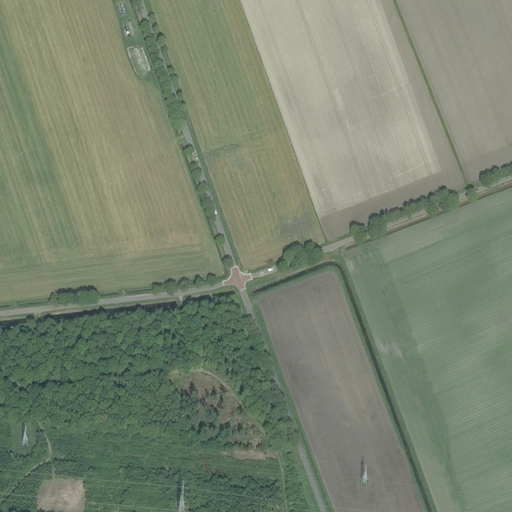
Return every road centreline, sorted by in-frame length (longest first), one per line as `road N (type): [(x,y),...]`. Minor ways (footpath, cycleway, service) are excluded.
road 1 (tertiary): [(238,280),(139,0)]
road 2 (unclassified): [(238,280),(511,176)]
road 3 (tertiary): [(323,511),(238,280)]
road 4 (residential): [(0,314),(238,280)]
road 5 (track): [(197,370),(26,390),(0,375)]
road 6 (track): [(288,511),(279,459),(255,418),(211,372),(197,370)]
